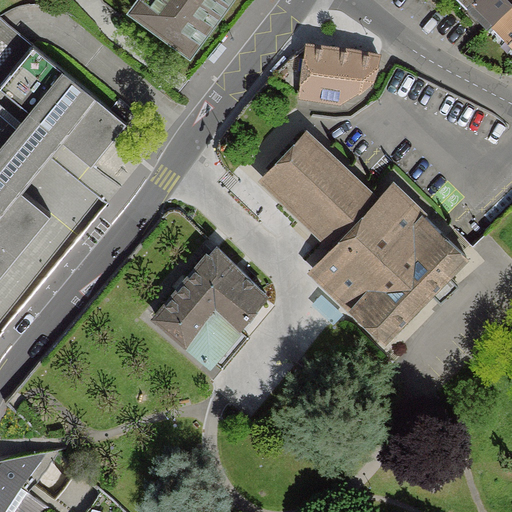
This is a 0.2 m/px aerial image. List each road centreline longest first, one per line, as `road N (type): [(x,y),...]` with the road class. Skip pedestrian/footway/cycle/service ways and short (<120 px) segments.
road 1 (tertiary): [(0,385),(217,115),(297,0)]
road 2 (residential): [(345,0),(511,105)]
